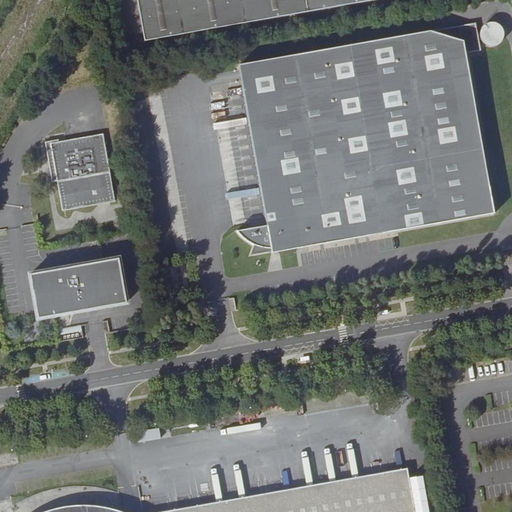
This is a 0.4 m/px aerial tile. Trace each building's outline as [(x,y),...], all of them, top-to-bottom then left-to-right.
[(143,0),(151,40),(379,0),(143,0)] [(476,23),(239,65),(267,225),(237,231),(240,235),(248,241),(256,245),(253,254),(280,250),(280,247),(286,245),(294,242),(294,239),(299,238),(300,247),(494,213),(465,54),(481,51),(476,23)] [(494,23),(492,23),(489,23),(487,24),(485,25),(482,29),(482,30),(481,33),(481,35),(482,38),(483,40),(484,42),(486,44),(487,45),(491,46),(492,46),(495,46),(498,44),(500,43),(502,41),(504,38),(504,36),(504,33),(503,30),(503,28),(500,26),(499,25),(496,23),(494,23)] [(44,147),(49,171),(50,181),(56,180),(61,210),(114,201),(102,134),(57,143),(56,138),(43,140),(44,147)] [(41,173),(49,171),(44,147),(36,148),(41,173)] [(120,258),(31,274),(39,318),(128,302),(120,258)] [(416,511),(409,466),(148,511),(416,511)]
